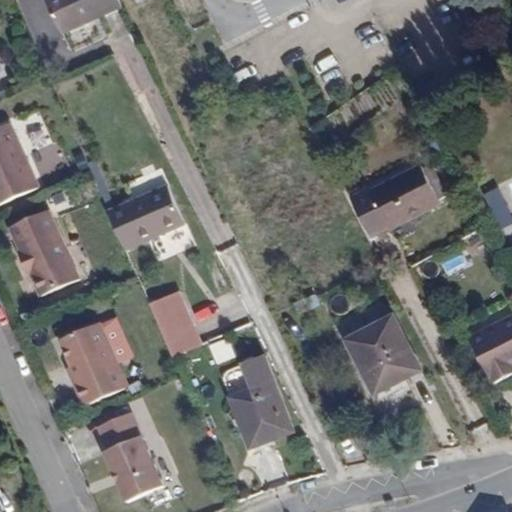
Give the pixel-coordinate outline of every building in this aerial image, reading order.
[(45,0),(61,35),(119,9),(114,0),(45,0)] [(0,205),(38,189),(9,124),(0,127),(0,205)] [(64,190),(71,208),(107,193),(94,162),(89,164),(94,178),(64,190)] [(351,200),(370,238),(438,204),(419,166),(351,200)] [(166,188),(109,213),(125,251),(182,226),(166,188)] [(511,222),(511,217),(496,189),(482,197),(500,229),(511,222)] [(8,228),(41,296),(78,278),(46,211),(8,228)] [(409,265),(420,285),(442,274),(432,253),(409,265)] [(172,358),(198,348),(183,308),(156,318),(172,358)] [(511,313),(467,337),(493,384),(511,374),(511,313)] [(67,368),(83,406),(126,387),(116,363),(131,357),(114,318),(61,341),(72,366),(67,368)] [(347,342),(375,394),(419,371),(391,319),(347,342)] [(225,341),(208,348),(214,364),(231,358),(225,341)] [(230,399),(251,449),(293,432),(262,356),(240,366),(250,390),(230,399)] [(105,452),(128,500),(165,483),(133,412),(103,426),(113,448),(105,452)]
